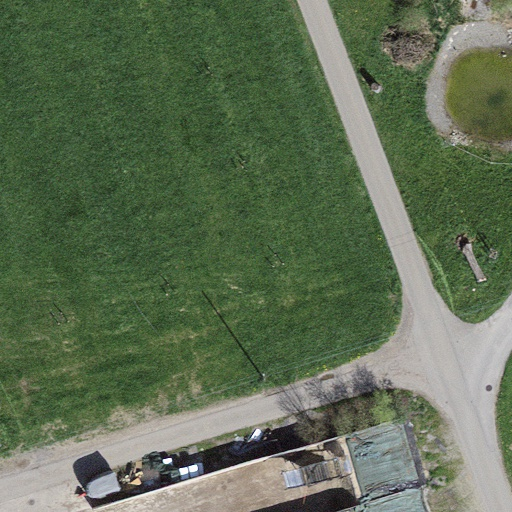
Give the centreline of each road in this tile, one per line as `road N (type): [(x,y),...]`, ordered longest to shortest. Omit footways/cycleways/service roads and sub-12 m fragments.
road 1 (track): [(0,510),(102,486),(316,414),(447,388),(511,301)]
road 2 (track): [(307,0),(491,511)]
